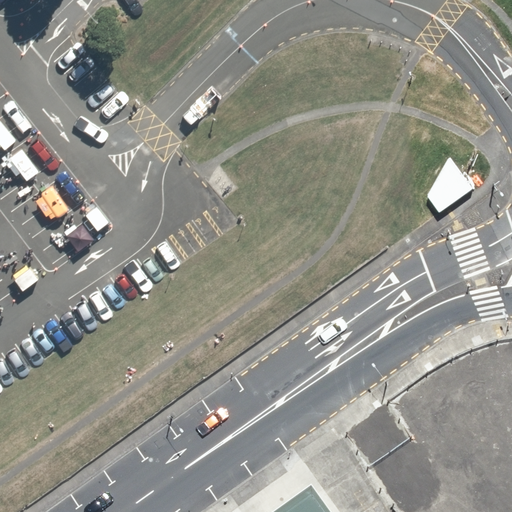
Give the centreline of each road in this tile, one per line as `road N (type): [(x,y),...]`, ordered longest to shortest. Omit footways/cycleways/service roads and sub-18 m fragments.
road 1 (secondary): [(125,511),(511,247)]
road 2 (secondary): [(456,0),(511,108)]
